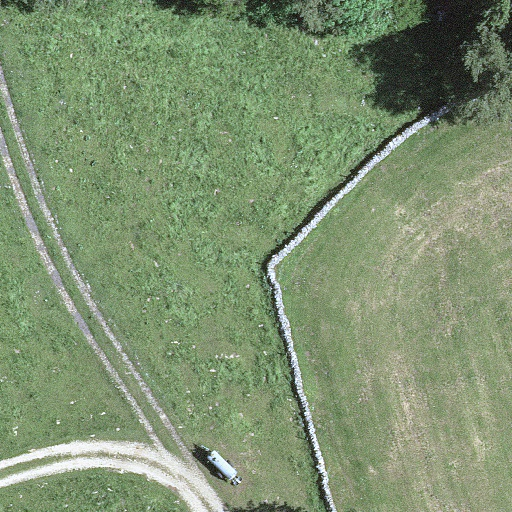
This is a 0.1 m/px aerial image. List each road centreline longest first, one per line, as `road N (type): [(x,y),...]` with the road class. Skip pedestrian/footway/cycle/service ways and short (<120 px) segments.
road 1 (track): [(0,102),(46,232),(91,323),(203,492)]
road 2 (track): [(213,511),(203,492),(140,459),(79,455),(0,476)]
